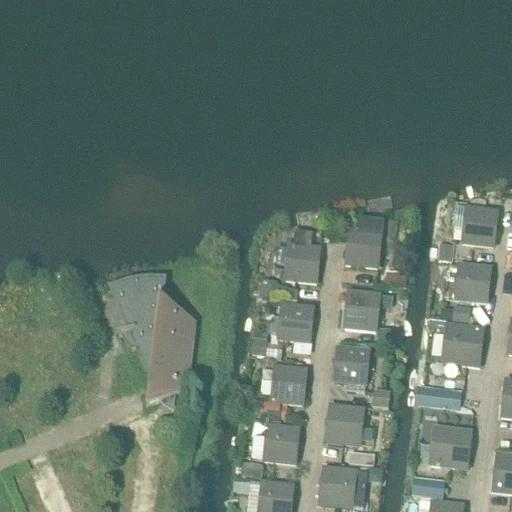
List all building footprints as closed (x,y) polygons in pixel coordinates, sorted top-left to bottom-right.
[(455,218),(455,222),(455,226),(456,230),(458,233),(464,234),(463,247),(493,250),(497,216),(467,212),(461,211),(457,215),(455,218)] [(350,233),(346,268),(366,270),(377,271),(381,237),(370,235),(350,233)] [(290,249),(286,283),(297,284),(317,286),(320,252),(310,251),(312,236),(294,234),(293,249),(290,249)] [(439,250),(437,263),(451,265),(452,260),(453,252),(439,250)] [(459,268),(455,303),(487,307),(491,272),(459,268)] [(385,281),(384,291),(404,294),(405,284),(385,281)] [(262,282),(260,298),(274,299),(285,300),(293,301),(294,291),(286,290),(286,289),(275,288),(275,283),(262,282)] [(122,288),(109,294),(109,295),(114,293),(131,333),(119,339),(119,340),(126,336),(133,351),(132,352),(132,353),(139,350),(150,377),(146,411),(189,393),(197,326),(161,300),(162,285),(166,286),(166,285),(151,283),(137,284),(122,288)] [(349,295),(345,331),(365,333),(376,334),(380,299),(369,298),(349,295)] [(272,321),(271,339),(279,340),(279,343),(290,344),(310,346),(313,311),(293,309),(283,308),(281,322),(272,321)] [(456,310),(454,323),(468,325),(470,312),(456,310)] [(447,329),(442,367),(479,371),(484,333),(447,329)] [(378,337),(376,351),(396,353),(398,339),(378,337)] [(256,343),(254,359),(266,360),(267,348),(268,344),(256,343)] [(338,350),(334,386),(350,388),(354,388),(366,389),(370,354),(358,352),(338,350)] [(276,370),(272,405),(281,406),(283,406),(302,408),(306,374),(286,371),(276,370)] [(511,383),(505,383),(501,421),(511,422),(511,383)] [(350,388),(349,395),(365,397),(366,389),(354,388),(350,388)] [(418,391),(415,411),(420,411),(435,413),(438,393),(418,391)] [(374,399),(372,410),(386,412),(388,400),(374,399)] [(260,418),(259,420),(279,422),(281,406),(272,405),(261,404),(261,410),(260,411),(260,414),(260,418)] [(248,409),(247,417),(260,418),(260,414),(260,411),(261,410),(248,409)] [(332,410),(328,445),(347,447),(359,448),(363,413),(352,412),(332,410)] [(435,413),(420,411),(419,420),(442,423),(443,414),(435,413)] [(269,430),(265,464),(276,466),(296,468),(299,433),(279,431),(269,430)] [(435,431),(431,469),(467,473),(472,435),(435,431)] [(361,463),(361,470),(368,470),(373,471),(374,459),(366,458),(361,463)] [(511,459),(497,458),(492,496),(511,497),(511,459)] [(368,470),(366,485),(381,487),(383,472),(373,471),(368,470)] [(242,471),(241,480),(253,481),(254,473),(242,471)] [(325,472),(321,508),(341,510),(353,511),(363,511),(366,477),(356,476),(356,475),(345,474),(325,472)] [(413,486),(411,500),(426,502),(428,488),(413,486)] [(263,487),(259,511),(290,511),(293,490),(273,488),(263,487)]
